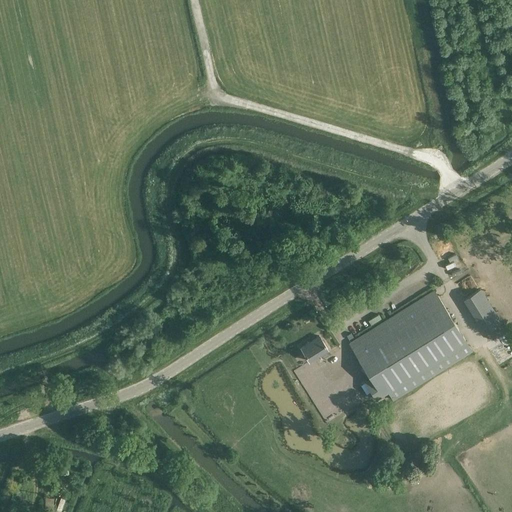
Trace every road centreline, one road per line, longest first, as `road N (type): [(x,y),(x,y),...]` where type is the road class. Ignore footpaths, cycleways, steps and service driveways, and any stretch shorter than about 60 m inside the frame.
road 1 (track): [(444,198),(265,146),(200,143),(170,174),(173,252),(155,289),(109,329),(0,375)]
road 2 (tertiary): [(511,157),(146,386),(0,435)]
road 3 (track): [(458,190),(437,161),(223,100),(194,0)]
